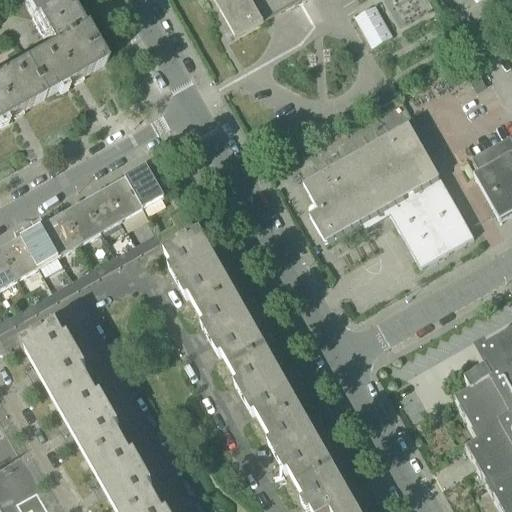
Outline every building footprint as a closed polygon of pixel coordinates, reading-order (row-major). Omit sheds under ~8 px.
[(18,0),(32,23),(35,21),(52,50),(0,79),(0,126),(104,68),(84,31),(83,32),(66,3),(67,2),(66,0),(18,0)] [(311,0),(212,0),(213,2),(212,2),(216,9),(217,8),(219,12),(218,13),(220,15),(221,15),(235,41),(234,41),(235,43),(264,27),(263,27),(306,3),(311,0)] [(354,22),(371,53),(392,41),(375,10),(354,22)] [(365,105),(372,116),(399,101),(392,90),(365,105)] [(386,213),(420,274),(473,244),(409,129),(303,189),(318,215),(309,220),(325,248),(370,222),(367,218),(374,214),(377,218),(386,213)] [(511,146),(511,145),(472,167),(479,180),(474,183),(500,229),(511,221),(511,146)] [(132,180),(125,184),(143,216),(144,215),(143,215),(163,203),(163,204),(165,204),(157,190),(158,190),(155,185),(154,186),(146,172),(146,173),(132,181),(132,180)] [(111,192),(104,196),(122,227),(123,227),(122,227),(142,215),(142,216),(143,216),(125,184),(125,185),(111,193),(111,192)] [(90,204),(84,207),(102,239),(101,238),(121,227),(122,228),(122,227),(104,196),(104,197),(90,204)] [(69,216),(63,219),(81,251),(80,250),(100,239),(101,240),(102,239),(84,207),(83,208),(83,209),(69,216)] [(166,233),(171,242),(180,237),(193,230),(183,213),(182,213),(179,215),(170,221),(175,228),(166,233)] [(48,228),(42,231),(60,263),(60,262),(79,251),(80,252),(81,251),(63,219),(62,220),(48,228)] [(27,239),(21,243),(39,275),(39,274),(58,263),(59,263),(60,263),(42,231),(41,231),(41,232),(28,240),(27,239)] [(247,320),(233,296),(219,272),(221,271),(220,270),(219,271),(215,263),(216,262),(215,261),(214,262),(205,246),(205,245),(200,237),(163,258),(164,259),(165,259),(172,272),(168,274),(186,305),(190,303),(205,330),(201,332),(219,363),(223,361),(238,389),(235,391),(252,422),(256,420),(271,447),(268,449),(285,480),(289,478),(305,505),(301,507),(303,511),(355,511),(352,506),(353,505),(347,495),(346,496),(318,447),(320,446),(314,436),(313,437),(286,389),(287,388),(281,378),(280,379),(252,330),(254,330),(248,319),(247,320)] [(145,245),(150,253),(150,254),(161,248),(156,238),(156,239),(145,245)] [(6,251),(0,254),(0,255),(18,287),(18,286),(38,274),(38,275),(39,275),(21,243),(20,243),(21,244),(7,252),(6,251)] [(124,257),(129,265),(129,266),(140,259),(135,250),(135,251),(124,257)] [(0,295),(17,286),(17,287),(18,287),(0,255),(0,295)] [(120,271),(119,271),(114,262),(114,263),(103,269),(108,278),(120,271)] [(82,281),(87,289),(87,290),(99,283),(93,274),(93,275),(82,281)] [(61,293),(66,301),(78,295),(73,286),(72,286),(72,287),(61,293)] [(40,304),(45,313),(57,307),(52,298),(51,298),(40,304)] [(20,316),(24,324),(25,325),(36,319),(31,309),(30,310),(20,316)] [(0,327),(0,330),(3,336),(4,337),(15,330),(10,321),(9,322),(0,327)] [(130,459),(123,446),(115,432),(119,430),(101,398),(97,400),(82,374),(86,371),(68,340),(64,342),(57,329),(58,329),(57,328),(20,349),(25,357),(35,373),(33,374),(34,375),(35,374),(40,382),(38,383),(39,384),(40,383),(67,431),(66,432),(67,433),(68,432),(72,440),(71,441),(72,442),(73,441),(101,490),(99,490),(100,492),(101,491),(106,499),(104,500),(105,500),(105,501),(106,500),(113,511),(160,511),(148,490),(152,488),(134,457),(130,459)] [(471,400),(458,408),(464,418),(469,415),(473,422),(467,425),(476,440),(481,437),(487,447),(469,457),(470,458),(488,448),(496,463),(479,473),(480,475),(485,472),(489,478),(483,481),(489,492),(495,489),(500,498),(495,501),(500,511),(511,511),(511,344),(489,357),(486,353),(475,360),(481,370),(485,379),(477,384),(466,390),(471,400)] [(414,424),(453,398),(432,366),(393,392),(414,424)]
